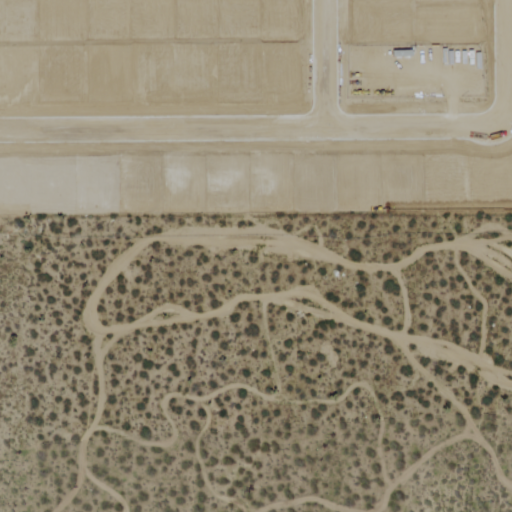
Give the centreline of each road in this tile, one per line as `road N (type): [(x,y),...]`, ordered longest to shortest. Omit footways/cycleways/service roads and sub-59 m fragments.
road 1 (residential): [(0,130),(493,127),(507,110),(506,0)]
road 2 (residential): [(324,0),(324,125)]
